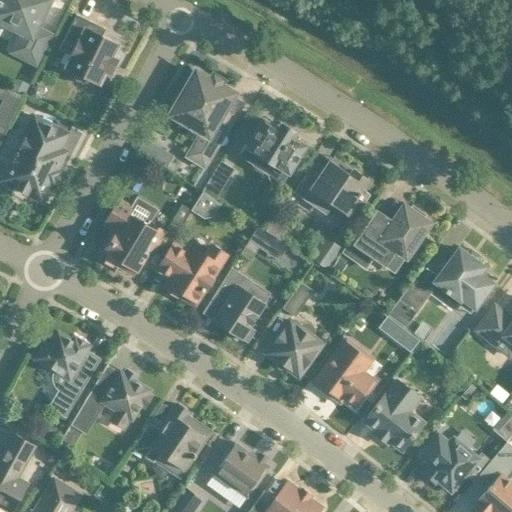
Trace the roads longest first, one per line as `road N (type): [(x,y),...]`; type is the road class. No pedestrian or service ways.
road 1 (residential): [(44,270),(185,353),(400,511)]
road 2 (residential): [(511,224),(353,113),(185,15)]
road 3 (residential): [(44,270),(185,15)]
